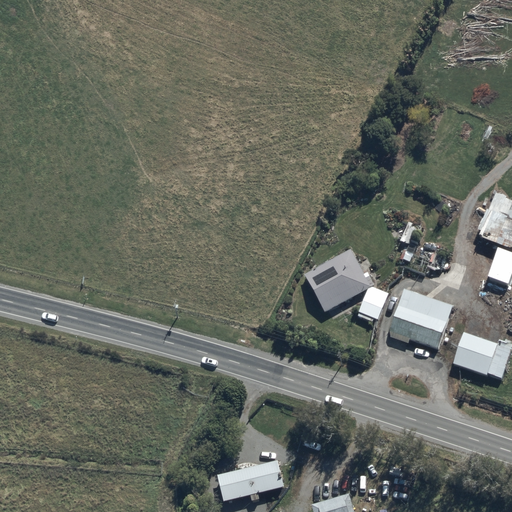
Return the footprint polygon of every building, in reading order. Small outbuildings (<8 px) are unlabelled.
[(511,255),(511,203),(492,197),(478,240),(498,247),(487,279),(508,286),(511,272),(511,255)] [(377,322),(388,298),(372,290),(364,276),(366,274),(353,251),(307,277),(328,315),(368,293),(356,318),(369,324),(371,320),(377,322)] [(452,307),(405,291),(391,330),(396,332),(393,340),(409,345),(410,341),(437,351),(452,307)] [(499,347),(463,335),(452,367),(487,379),(488,376),(500,380),(511,348),(500,344),(499,347)] [(217,476),(223,503),(284,489),(277,462),(217,476)] [(352,511),(348,496),(312,507),(312,511),(352,511)]
